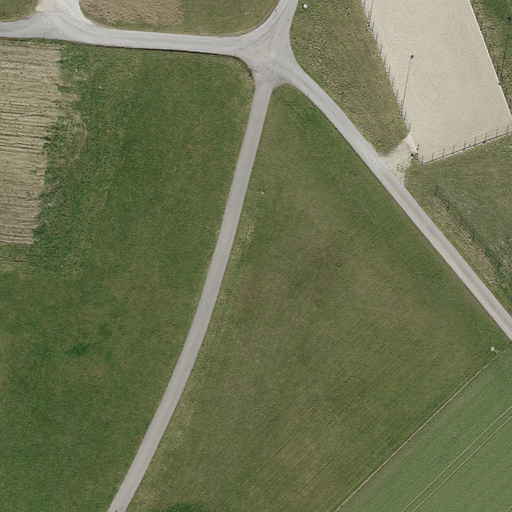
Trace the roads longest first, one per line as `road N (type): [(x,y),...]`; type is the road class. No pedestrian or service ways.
road 1 (track): [(122,511),(188,375),(278,52)]
road 2 (track): [(278,52),(511,331)]
road 3 (track): [(0,25),(278,52)]
